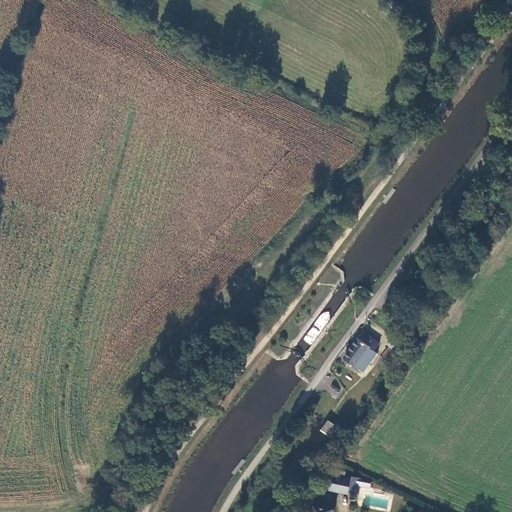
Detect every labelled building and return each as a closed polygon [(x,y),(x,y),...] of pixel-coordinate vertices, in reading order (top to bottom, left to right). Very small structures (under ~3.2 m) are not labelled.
[(366,330),(345,359),(364,373),(378,354),(374,351),(381,341),(366,330)] [(415,342),(403,333),(397,341),(401,344),(394,352),(391,355),(395,359),(394,361),(397,364),(402,358),(415,342)] [(317,411),(305,426),(314,434),(327,419),(317,411)] [(344,432),(330,422),(323,431),(337,442),(344,432)] [(322,433),(310,448),(313,451),(321,457),(322,457),(334,442),(322,433)] [(313,451),(308,457),(317,463),(321,457),(313,451)] [(330,477),(324,489),(350,494),(352,482),(330,477)] [(362,480),(353,478),(352,482),(350,494),(358,496),(360,488),(361,484),(362,480)]
